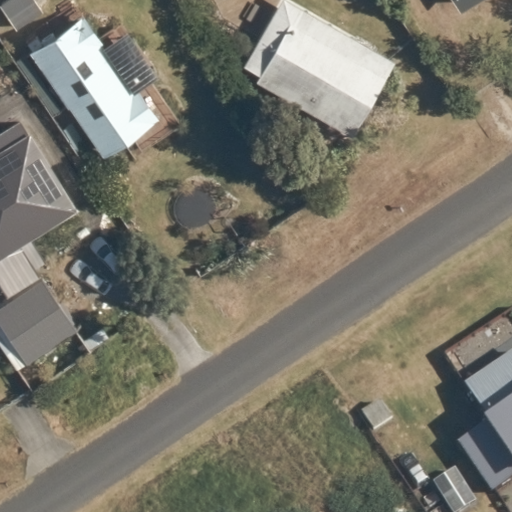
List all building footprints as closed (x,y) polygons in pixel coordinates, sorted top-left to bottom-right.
[(39,0),(0,0),(0,3),(22,33),(49,13),(39,0)] [(260,74),(257,80),(353,136),(395,60),(290,0),(281,0),(244,65),(260,74)] [(453,0),(460,10),(475,0),(453,0)] [(42,42),(30,51),(68,107),(69,106),(103,155),(160,117),(138,86),(133,90),(101,44),(104,41),(83,14),(55,33),(53,31),(41,39),(42,42)] [(0,283),(7,295),(40,273),(35,265),(46,257),(32,236),(77,207),(19,118),(0,130),(0,283)] [(78,329),(43,277),(0,305),(0,344),(17,368),(78,329)] [(90,351),(110,336),(103,327),(83,341),(90,351)] [(511,356),(466,387),(490,422),(485,426),(486,428),(460,446),(494,496),(511,483),(511,356)] [(376,432),(396,419),(384,401),(364,414),(376,432)]
